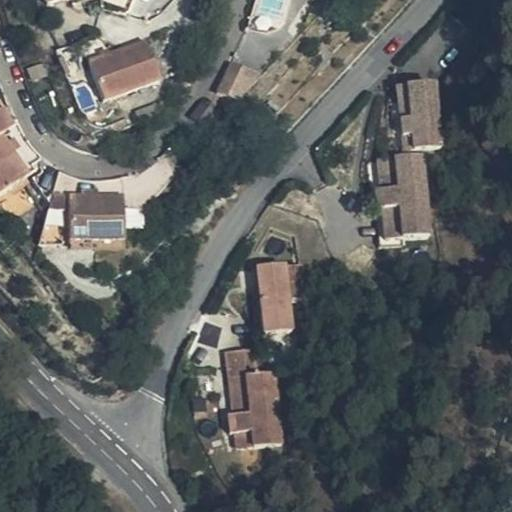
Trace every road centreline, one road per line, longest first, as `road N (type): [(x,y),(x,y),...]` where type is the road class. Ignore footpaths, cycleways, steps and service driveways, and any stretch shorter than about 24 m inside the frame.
road 1 (residential): [(430,0),(262,185),(107,452)]
road 2 (residential): [(0,37),(34,132),(52,153),(82,166),(122,167),(147,157),(188,119),(239,0)]
road 3 (secondary): [(107,452),(0,336)]
